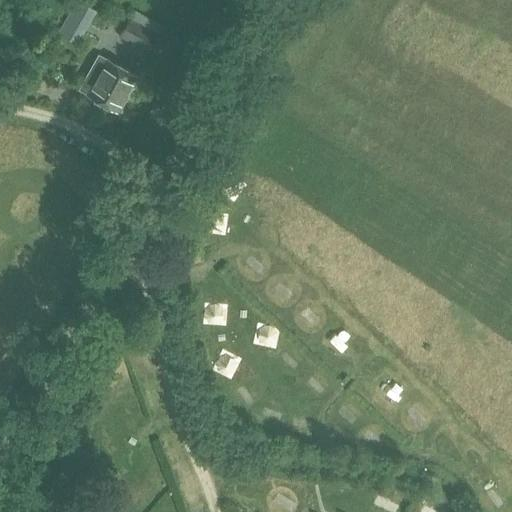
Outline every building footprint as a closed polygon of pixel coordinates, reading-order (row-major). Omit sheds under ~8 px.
[(60,32),(78,42),(95,11),(77,1),(60,32)] [(120,36),(150,53),(161,34),(165,28),(135,10),(120,36)] [(138,75),(100,54),(80,89),(88,94),(118,111),(138,75)] [(236,184),(225,196),(236,205),(246,193),(236,184)] [(390,377),(378,391),(394,405),(406,391),(390,377)] [(355,422),(368,410),(356,397),(343,409),(355,422)] [(408,507),(414,497),(387,481),(381,491),(408,507)] [(493,511),(509,504),(500,487),(484,495),(493,511)] [(280,511),(292,511),(297,501),(284,496),(279,511),(280,511)] [(384,496),(379,504),(393,511),(399,511),(403,505),(384,496)] [(446,511),(428,500),(423,509),(427,511),(446,511)]
